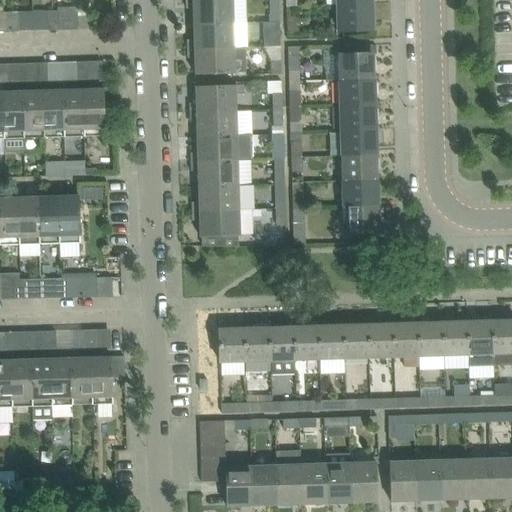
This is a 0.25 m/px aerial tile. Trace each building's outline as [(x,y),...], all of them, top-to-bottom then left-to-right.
[(234,23),(232,0),(186,0),(186,9),(193,8),(194,24),(234,23)] [(278,14),(277,0),(269,0),(269,14),(278,14)] [(372,30),(372,4),(340,5),(340,31),(372,30)] [(78,19),(78,8),(78,7),(58,8),(58,11),(59,20),(50,20),(51,31),(78,30),(78,19)] [(8,12),(0,11),(0,32),(9,32),(8,21),(8,12)] [(18,21),(18,11),(8,12),(8,21),(18,21)] [(18,32),(33,32),(33,11),(18,11),(18,21),(18,32)] [(50,11),(33,11),(33,32),(51,31),(50,20),(50,11)] [(58,11),(50,11),(50,20),(59,20),(58,11)] [(287,17),(287,32),(298,32),(298,16),(287,17)] [(90,19),(78,19),(78,30),(91,30),(90,19)] [(18,32),(18,21),(8,21),(9,32),(18,32)] [(279,21),(262,21),(263,47),(279,47),(279,21)] [(234,48),(234,23),(194,24),(194,40),(187,40),(188,49),(234,48)] [(352,45),(353,55),(372,54),(371,45),(352,45)] [(298,46),(287,47),(288,71),(299,71),(298,46)] [(235,73),(234,48),(188,49),(188,58),(195,58),(195,75),(235,73)] [(353,55),(340,55),(341,81),(373,80),(373,54),(372,54),(353,55)] [(103,61),(88,62),(89,72),(89,81),(89,89),(104,89),(103,61)] [(78,72),(78,62),(63,63),(64,90),(79,90),(78,82),(78,72)] [(89,72),(88,62),(78,62),(78,72),(89,72)] [(280,62),(271,62),(271,74),(280,74),(280,62)] [(38,73),(38,63),(23,64),(24,91),(39,91),(38,83),(38,73)] [(49,73),(48,63),(38,63),(38,73),(49,73)] [(63,63),(48,63),(49,73),(49,82),(49,90),(64,90),(63,63)] [(0,73),(8,73),(8,64),(0,64),(0,73)] [(23,64),(8,64),(8,73),(8,83),(9,91),(24,91),(23,64)] [(89,81),(89,72),(78,72),(78,82),(89,81)] [(0,83),(8,83),(8,73),(0,73),(0,83)] [(49,82),(49,73),(38,73),(38,83),(49,82)] [(374,105),(373,80),(341,81),(342,106),(374,105)] [(89,81),(78,82),(79,90),(83,90),(89,89),(89,81)] [(49,82),(38,83),(39,91),(43,90),(49,90),(49,82)] [(8,83),(0,83),(0,91),(4,91),(9,91),(8,83)] [(235,111),(235,93),(243,93),(243,85),(195,87),(196,103),(189,104),(189,112),(235,111)] [(89,89),(83,90),(84,136),(90,136),(89,129),(105,129),(104,89),(89,89)] [(45,137),(43,90),(39,91),(24,91),(25,138),(45,137)] [(65,137),(64,90),(49,90),(43,90),(45,137),(65,137)] [(84,136),(83,90),(79,90),(64,90),(65,137),(84,136)] [(299,90),(289,90),(289,107),(300,107),(299,90)] [(25,138),(24,91),(9,91),(4,91),(5,138),(25,138)] [(282,110),(281,93),(272,93),(273,110),(282,110)] [(375,130),(374,105),(342,106),(342,131),(375,130)] [(301,123),(300,107),(289,107),(290,124),(301,123)] [(282,126),(282,110),(273,110),(273,126),(282,126)] [(236,136),(235,111),(189,112),(190,122),(196,121),(197,137),(236,136)] [(376,155),(375,130),(342,131),(343,156),(376,155)] [(252,136),(236,136),(197,137),(197,153),(190,153),(191,162),(237,161),(253,161),(252,136)] [(301,142),(290,142),(291,158),(301,158),(301,142)] [(376,180),(376,155),(343,156),(344,182),(376,180)] [(301,158),(291,158),(291,172),(302,172),(301,158)] [(283,160),(274,160),(275,175),(284,175),(283,160)] [(237,186),(237,161),(191,162),(191,171),(198,171),(198,187),(237,186)] [(86,164),(65,165),(65,179),(86,179),(86,164)] [(45,180),(65,179),(65,165),(45,165),(45,180)] [(377,206),(376,180),(344,182),(345,207),(377,206)] [(238,211),(237,186),(198,187),(199,203),(192,203),(192,212),(238,211)] [(302,192),(292,193),(293,208),(303,208),(302,192)] [(284,210),(284,193),(275,193),(275,210),(284,210)] [(79,195),(59,196),(60,243),(80,242),(79,195)] [(40,243),(39,196),(19,197),(20,244),(40,243)] [(60,243),(59,196),(39,196),(40,243),(60,243)] [(20,244),(19,197),(0,197),(0,224),(0,237),(0,244),(20,244)] [(378,231),(377,206),(345,207),(345,233),(378,231)] [(304,223),(303,208),(293,208),(293,223),(304,223)] [(285,226),(284,210),(275,210),(276,226),(285,226)] [(239,236),(238,211),(192,212),(192,221),(199,221),(200,238),(239,236)] [(26,289),(26,279),(19,279),(19,273),(1,274),(1,280),(2,300),(16,299),(15,290),(26,289)] [(98,297),(98,277),(66,278),(66,288),(55,288),(56,298),(98,297)] [(98,277),(98,297),(112,296),(112,277),(98,277)] [(41,279),(41,298),(56,298),(55,288),(55,278),(41,279)] [(66,278),(55,278),(55,288),(66,288),(66,278)] [(41,298),(41,279),(26,279),(26,289),(26,299),(41,298)] [(26,299),(26,289),(15,290),(16,299),(26,299)] [(511,363),(511,319),(491,320),(492,352),(492,364),(511,363)] [(492,352),(491,320),(466,321),(467,353),(467,365),(492,364),(492,352)] [(467,353),(466,321),(441,322),(442,354),(467,353)] [(442,354),(441,322),(417,323),(418,355),(419,355),(442,354)] [(393,355),(392,323),(367,324),(368,356),(393,355)] [(418,355),(417,323),(392,323),(393,355),(403,355),(418,355)] [(368,356),(367,324),(342,325),(343,357),(368,356)] [(343,357),(342,325),(317,326),(318,358),(343,357)] [(294,359),(293,326),(268,327),(269,360),(294,359)] [(318,358),(317,326),(293,326),(294,359),(318,358)] [(269,360),(268,327),(243,328),(244,361),(244,372),(270,371),(269,360)] [(244,361),(243,328),(218,329),(219,361),(244,361)] [(96,340),(96,331),(85,331),(85,341),(96,340)] [(56,341),(55,332),(45,332),(46,342),(56,341)] [(16,343),(16,333),(5,333),(5,343),(16,343)] [(96,350),(96,340),(85,341),(86,350),(96,350)] [(56,351),(56,341),(46,342),(46,351),(56,351)] [(16,352),(16,343),(5,343),(6,353),(16,352)] [(91,358),(71,359),(72,399),(87,398),(87,405),(92,405),(91,358)] [(112,358),(91,358),(92,405),(113,405),(112,358)] [(52,406),(51,359),(31,360),(32,400),(32,407),(52,406)] [(72,406),(71,359),(51,359),(52,406),(53,417),(73,417),(72,406)] [(0,407),(12,407),(11,360),(0,360),(0,407)] [(31,360),(11,360),(12,407),(17,407),(17,400),(32,400),(31,360)] [(503,384),(492,384),(493,395),(493,404),(511,403),(511,394),(503,395),(503,384)] [(493,395),(476,396),(477,404),(493,404),(493,395)] [(469,396),(452,397),(453,405),(469,405),(469,396)] [(444,397),(428,397),(428,406),(444,405),(444,397)] [(421,398),(404,398),(405,407),(421,406),(421,398)] [(369,399),(353,400),(353,409),(370,408),(369,399)] [(394,399),(378,399),(378,408),(395,407),(394,399)] [(345,400),(328,400),(329,409),(345,409),(345,400)] [(295,401),(279,402),(279,411),(296,411),(295,401)] [(320,401),(304,401),(304,410),(320,410),(320,401)] [(270,402),(254,403),(254,412),(271,411),(270,402)] [(246,403),(230,403),(230,413),(247,412),(246,403)] [(511,421),(511,412),(495,413),(495,422),(511,421)] [(463,422),(462,413),(447,414),(448,423),(463,422)] [(462,413),(463,422),(479,422),(479,413),(462,413)] [(412,424),(412,415),(388,416),(389,424),(412,424)] [(431,415),(412,415),(412,424),(431,423),(431,415)] [(377,416),(348,417),(349,426),(377,425),(377,416)] [(348,417),(332,417),(332,426),(349,426),(348,417)] [(299,428),(299,418),(282,419),(283,428),(299,428)] [(315,418),(299,418),(299,428),(316,427),(315,418)] [(267,419),(250,420),(251,429),(268,428),(267,419)] [(251,429),(250,420),(235,421),(235,430),(251,429)] [(224,434),(224,421),(199,422),(199,434),(224,434)] [(224,446),(224,434),(199,434),(200,446),(224,446)] [(225,458),(224,446),(200,446),(200,458),(225,458)] [(225,468),(225,458),(200,458),(200,470),(225,470),(225,468)] [(511,497),(511,458),(488,459),(490,498),(511,497)] [(490,498),(488,459),(464,460),(465,499),(490,498)] [(441,500),(439,460),(414,461),(415,501),(441,500)] [(465,499),(464,460),(439,460),(441,500),(465,499)] [(415,501),(414,461),(388,462),(390,502),(415,501)] [(377,502),(375,463),(350,464),(351,503),(377,502)] [(326,504),(325,464),(300,465),(302,505),(326,504)] [(351,503),(350,464),(325,464),(326,504),(351,503)] [(302,505),(300,465),(276,466),(277,506),(302,505)] [(277,506),(276,466),(251,467),(252,506),(277,506)] [(252,506),(251,467),(225,468),(225,470),(225,482),(226,507),(252,506)] [(225,482),(225,470),(200,470),(201,483),(225,482)]
